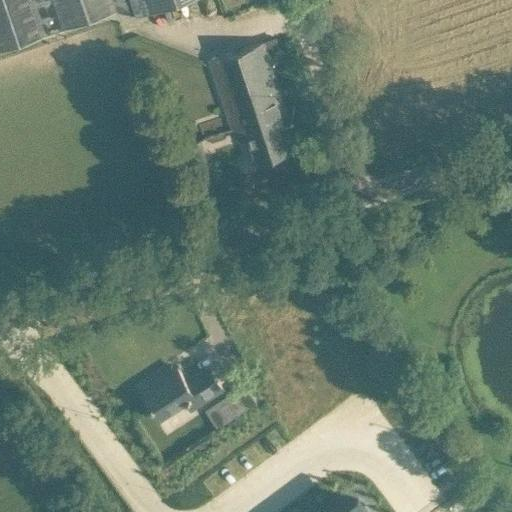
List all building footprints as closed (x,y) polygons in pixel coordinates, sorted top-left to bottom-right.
[(0,0),(0,46),(115,8),(114,5),(112,0),(0,0)] [(112,0),(114,5),(127,0),(131,0),(136,12),(172,0),(112,0)] [(265,40),(211,57),(224,98),(233,127),(246,123),(249,134),(258,160),(294,148),(282,111),(288,110),(281,91),(278,81),(273,65),(265,40)] [(194,171),(210,165),(201,139),(185,144),(194,171)] [(188,381),(178,366),(143,389),(160,415),(186,398),(192,407),(223,387),(210,367),(188,381)] [(255,400),(242,381),(203,406),(215,425),(255,400)] [(369,511),(358,497),(338,511),(369,511)]
